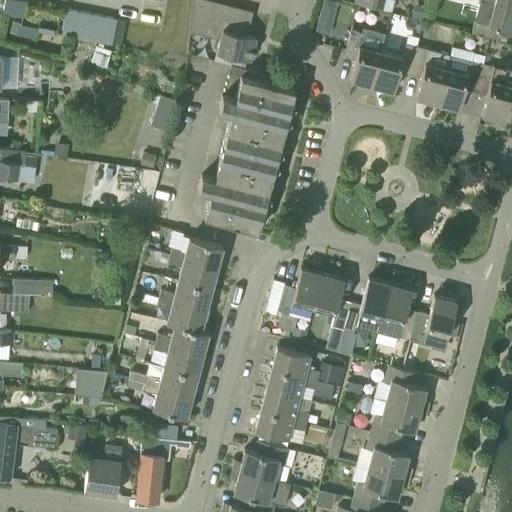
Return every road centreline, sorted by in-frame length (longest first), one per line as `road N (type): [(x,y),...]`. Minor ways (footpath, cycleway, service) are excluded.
road 1 (residential): [(191,511),(258,259),(316,230)]
road 2 (residential): [(427,511),(488,275)]
road 3 (residential): [(488,275),(316,230)]
road 4 (residential): [(511,151),(342,110)]
road 5 (residential): [(316,230),(342,110)]
road 6 (residential): [(342,110),(304,42),(298,0)]
